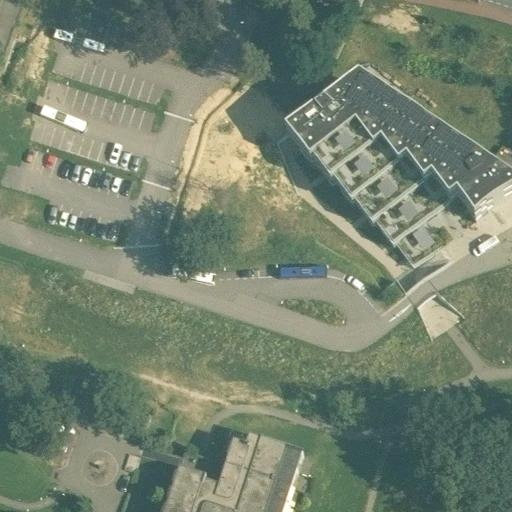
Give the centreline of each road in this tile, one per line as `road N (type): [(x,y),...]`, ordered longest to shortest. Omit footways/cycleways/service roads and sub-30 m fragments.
road 1 (residential): [(126,268),(315,331),(358,337),(511,233)]
road 2 (residential): [(126,268),(189,85),(229,55)]
road 3 (residential): [(511,159),(357,51)]
road 4 (residential): [(126,268),(0,231)]
